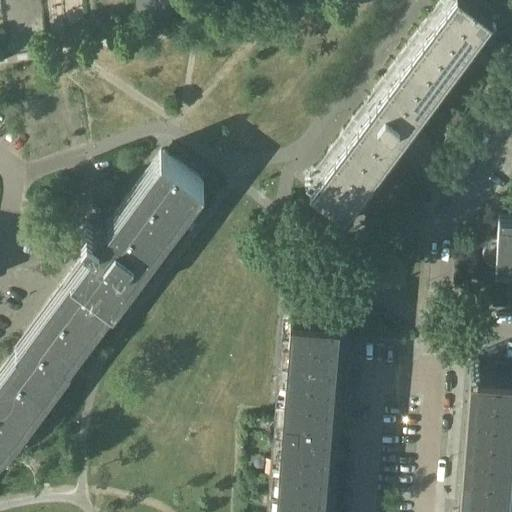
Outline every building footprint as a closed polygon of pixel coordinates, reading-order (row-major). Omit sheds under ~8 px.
[(134,0),(136,15),(179,10),(179,8),(177,0),(134,0)] [(190,0),(177,0),(179,8),(191,7),(190,0)] [(371,92),(306,179),(349,210),(396,148),(416,127),(416,126),(414,123),(494,15),(495,14),(495,13),(477,0),(439,0),(433,8),(428,14),(422,23),(417,30),(410,39),(405,45),(399,54),(394,61),(386,71),(383,75),(376,85),(371,91),(371,92)] [(0,441),(9,432),(66,356),(64,355),(86,326),(89,328),(112,298),(126,309),(148,279),(134,268),(141,258),(201,178),(170,154),(164,149),(162,148),(139,178),(108,220),(107,219),(106,219),(105,219),(103,219),(102,220),(101,220),(100,220),(98,221),(97,222),(96,222),(95,223),(93,226),(86,222),(81,229),(84,231),(84,233),(84,235),(84,236),(84,238),(84,239),(84,241),(85,242),(85,244),(86,245),(86,247),(87,248),(49,299),(53,301),(31,331),(32,332),(0,375),(0,441)] [(497,235),(496,257),(511,258),(511,217),(500,217),(498,216),(497,235)] [(482,248),(481,249),(481,251),(482,252),(482,253),(482,254),(483,255),(483,256),(484,257),(484,258),(485,259),(486,260),(487,261),(488,261),(489,262),(490,263),(491,263),(492,263),(493,264),(494,264),(495,264),(496,257),(497,235),(496,235),(494,235),(493,235),(492,235),(491,236),(490,236),(489,237),(488,237),(487,238),(486,239),(485,240),(484,241),(484,242),(483,243),(483,244),(482,245),(482,246),(482,247),(482,248)] [(321,511),(329,420),(338,311),(284,307),(276,416),(276,417),(268,511),(321,511)] [(511,503),(511,500),(511,366),(470,363),(459,500),(458,511),(511,511),(511,508),(511,503)]
